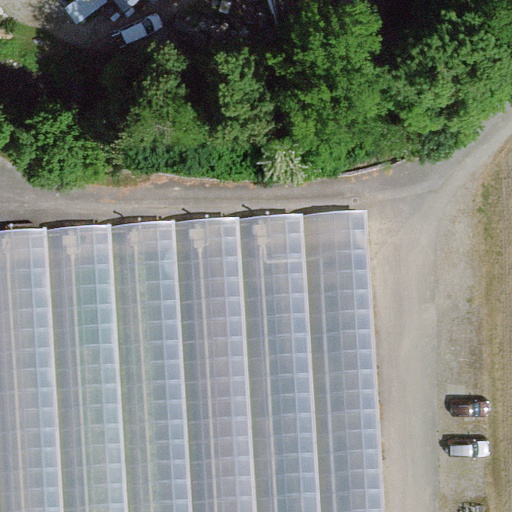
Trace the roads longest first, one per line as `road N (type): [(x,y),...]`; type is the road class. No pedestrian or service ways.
road 1 (unknown): [(416,281),(0,195)]
road 2 (track): [(511,230),(416,281),(417,511)]
